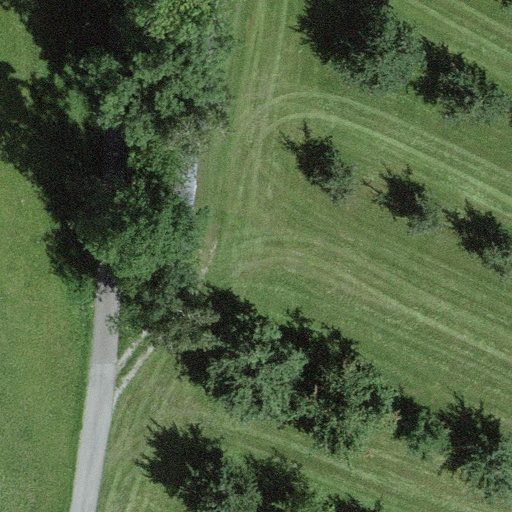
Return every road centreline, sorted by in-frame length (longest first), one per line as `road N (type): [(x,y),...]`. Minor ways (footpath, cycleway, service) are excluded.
road 1 (unclassified): [(120,0),(101,397),(82,511)]
road 2 (track): [(229,123),(200,260),(157,337),(101,397)]
